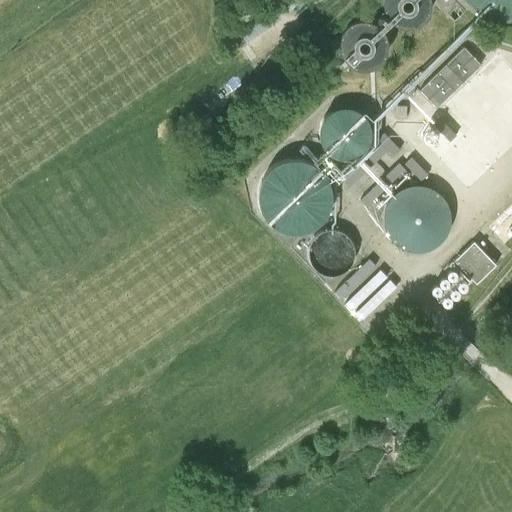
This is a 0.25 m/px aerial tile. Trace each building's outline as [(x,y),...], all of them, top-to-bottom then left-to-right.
[(278,0),(238,18),(245,35),(300,11),(295,0),(278,0)] [(411,29),(419,25),(425,20),(429,12),(431,5),(430,0),(379,0),(379,2),(380,11),(385,20),(392,26),(401,29),(411,29)] [(511,0),(467,0),(472,5),(480,10),(488,14),(496,17),(505,18),(511,18),(511,0)] [(368,70),(377,66),(382,61),(386,54),(388,46),(387,38),(383,30),(378,25),(370,20),(361,19),(352,21),(344,27),(339,34),(337,43),(337,52),(342,61),(349,67),(358,70),(368,70)] [(463,48),(441,68),(419,89),(436,106),(479,65),(463,48)] [(348,158),(358,154),(364,148),(368,141),(370,132),(369,123),(365,116),(359,109),(350,105),(341,104),(331,106),(323,111),(317,119),(315,129),(316,139),(320,148),(328,155),(338,159),(348,158)] [(297,229),(309,224),(318,216),(323,206),(325,195),(324,184),(319,173),(311,165),(299,159),(287,157),(274,160),(263,168),(256,178),(252,191),(254,204),(260,216),(270,225),(283,230),(297,229)] [(424,251),(436,246),(444,239),(450,229),(452,218),(450,208),(445,198),(438,190),(427,184),(415,183),(403,185),(392,192),(385,202),(382,214),(383,227),(389,239),(399,247),(411,252),(424,251)] [(335,274),(343,270),(348,265),(351,259),(353,252),(352,245),(349,238),(344,233),(336,229),(328,228),(320,230),(313,235),(309,241),(306,249),(307,258),(311,265),(318,271),(326,274),(335,274)] [(454,259),(476,282),(496,263),(488,255),(485,258),(479,252),(482,249),(474,240),(454,259)]
